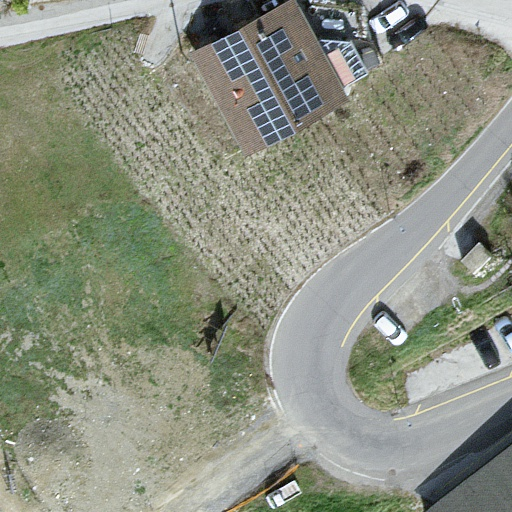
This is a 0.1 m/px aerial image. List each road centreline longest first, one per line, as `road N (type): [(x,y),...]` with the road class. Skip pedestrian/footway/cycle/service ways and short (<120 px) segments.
road 1 (unclassified): [(511,405),(409,450),(370,446),(338,428),(315,390),(313,354),(331,307),(476,176),(511,128)]
road 2 (residential): [(0,30),(130,0)]
